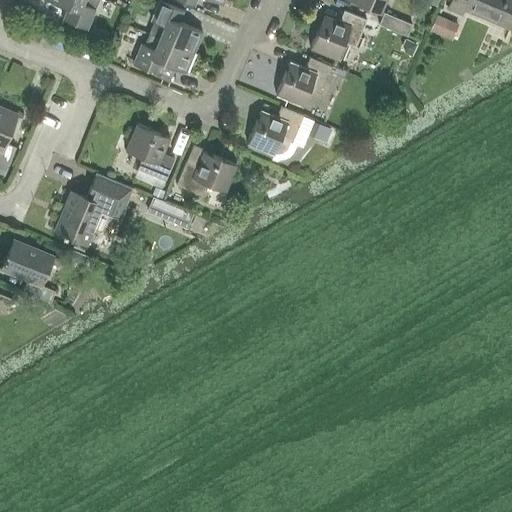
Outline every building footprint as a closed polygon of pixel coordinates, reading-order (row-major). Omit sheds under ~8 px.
[(87,29),(98,0),(50,0),(68,7),(63,19),(87,29)] [(159,37),(194,52),(202,31),(179,21),(183,10),(159,0),(151,20),(164,26),(159,37)] [(353,0),(380,11),(384,0),(353,0)] [(511,24),(511,0),(451,0),(448,9),(461,14),(463,9),(510,29),(511,24)] [(339,21),(324,15),(310,48),(337,59),(344,42),(355,47),(364,26),(375,30),(377,24),(344,10),(339,21)] [(407,36),(412,24),(384,12),(379,24),(407,36)] [(458,25),(437,17),(431,32),(452,40),(458,25)] [(185,72),(194,52),(159,37),(159,38),(149,34),(145,45),(141,43),(133,64),(157,74),(162,62),(185,72)] [(305,68),(289,61),(276,95),(303,106),(310,89),(321,93),(332,66),(309,56),(305,68)] [(261,110),(247,143),(274,154),(272,159),(276,160),(281,160),(286,158),(290,156),(294,152),(296,148),(297,144),(292,142),(303,115),(292,110),(281,105),(276,116),(261,110)] [(17,113),(0,106),(0,172),(4,175),(16,147),(5,143),(17,113)] [(331,130),(310,122),(305,135),(326,143),(331,130)] [(136,123),(125,150),(142,158),(137,169),(165,180),(174,157),(163,153),(170,137),(136,123)] [(236,165),(203,151),(197,166),(186,162),(176,184),(204,196),(208,185),(225,191),(236,165)] [(86,198),(71,191),(55,230),(87,244),(101,210),(121,218),(123,213),(134,218),(138,206),(127,202),(133,188),(96,173),(86,198)] [(156,187),(152,195),(162,199),(165,191),(156,187)] [(176,206),(170,221),(187,228),(193,213),(176,206)] [(53,256),(13,240),(1,269),(27,280),(23,290),(50,302),(55,291),(41,285),(53,256)] [(86,258),(74,254),(71,263),(83,267),(86,258)]
